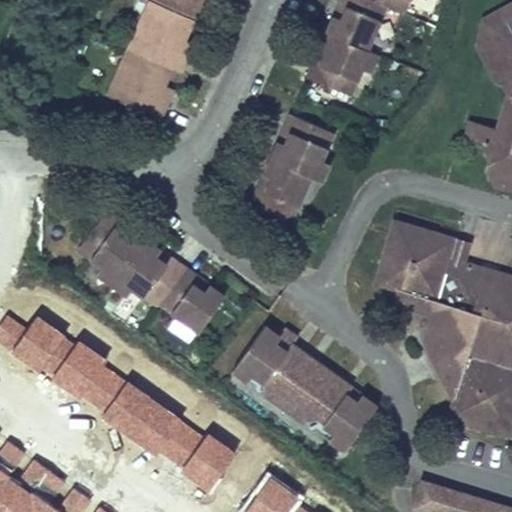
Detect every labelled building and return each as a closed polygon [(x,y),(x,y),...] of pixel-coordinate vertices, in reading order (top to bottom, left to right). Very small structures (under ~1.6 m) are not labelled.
[(166,102),(153,96),(159,84),(163,86),(164,85),(172,67),(180,71),(187,55),(174,49),(180,37),(184,39),(184,38),(193,18),(201,0),(149,0),(128,48),(107,95),(160,118),(166,102)] [(386,5),(402,12),(407,0),(339,0),(339,3),(347,6),(341,19),(333,16),(319,48),(326,51),(321,64),(313,60),(306,76),(349,95),(362,67),(370,70),(377,53),(366,48),(386,5)] [(511,2),(483,18),(477,45),(487,64),(494,60),(495,57),(488,45),(511,31),(511,2)] [(347,6),(339,3),(333,16),(341,19),(347,6)] [(511,31),(488,45),(495,57),(494,60),(487,64),(495,80),(500,78),(507,92),(497,128),(479,123),(473,143),(486,146),(492,148),(495,149),(494,152),(492,157),(488,172),(494,173),(498,175),(497,178),(495,184),(511,189),(511,31)] [(174,49),(187,55),(193,42),(184,38),(184,39),(180,37),(174,49)] [(326,51),(319,48),(313,60),(321,64),(326,51)] [(153,96),(166,102),(172,89),(164,85),(163,86),(159,84),(153,96)] [(333,132),(290,113),(283,129),(290,132),(285,144),(278,141),(263,173),(271,177),(265,190),(257,186),(251,202),(291,220),(310,176),(321,180),(328,163),(320,160),(333,132)] [(473,143),(479,123),(469,120),(463,140),(473,143)] [(290,132),(283,129),(278,141),(285,144),(290,132)] [(492,148),(486,146),(492,157),(494,152),(495,149),(492,148)] [(488,172),(495,184),(497,178),(498,175),(494,173),(488,172)] [(271,177),(263,173),(257,186),(265,190),(271,177)] [(59,185),(44,184),(44,194),(59,195),(59,185)] [(119,220),(105,210),(78,248),(103,266),(98,273),(112,283),(127,294),(132,287),(157,305),(159,302),(199,331),(224,295),(210,285),(205,292),(193,284),(198,277),(184,267),(170,257),(166,263),(155,255),(159,249),(145,238),(130,228),(125,234),(114,226),(119,220)] [(130,228),(119,220),(114,226),(125,234),(130,228)] [(448,417),(510,435),(511,429),(511,275),(492,269),(464,261),(450,257),(456,238),(394,220),(375,282),(398,289),(395,300),(397,304),(427,313),(432,322),(429,323),(423,343),(443,349),(446,347),(451,356),(447,369),(461,373),(453,399),(448,417)] [(470,242),(456,238),(450,257),(464,261),(470,242)] [(170,257),(159,249),(155,255),(166,263),(170,257)] [(210,285),(198,277),(193,284),(205,292),(210,285)] [(248,380),(252,373),(269,385),(318,420),(334,432),(330,439),(345,450),(377,405),(289,342),(294,335),(282,326),(277,333),(264,324),(232,369),(248,380)] [(443,380),(453,399),(461,373),(447,369),(451,356),(446,347),(443,349),(423,343),(422,343),(430,356),(439,373),(443,380)] [(318,420),(269,385),(265,391),(314,426),(318,420)] [(511,511),(511,505),(422,479),(413,509),(421,511),(511,511)]
